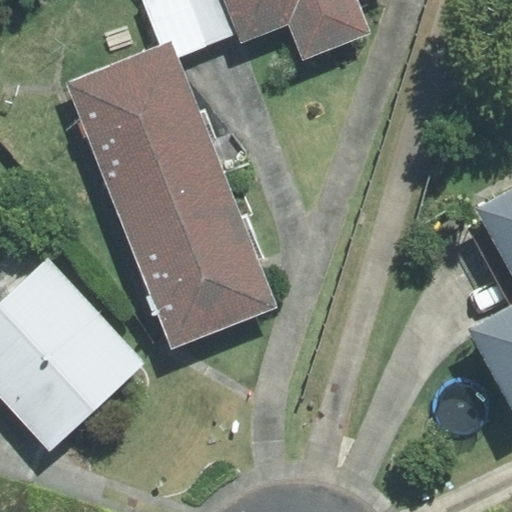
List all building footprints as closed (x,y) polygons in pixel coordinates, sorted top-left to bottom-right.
[(237,34),(224,0),(141,0),(159,46),(172,41),(178,58),(237,34)] [(224,0),(237,34),(241,43),(288,24),(303,60),(370,34),(357,0),(224,0)] [(67,82),(119,214),(224,173),(178,58),(172,41),(159,46),(67,82)] [(119,214),(172,348),(277,307),(224,173),(119,214)] [(511,304),(468,329),(511,407),(511,187),(475,208),(511,273),(511,304)] [(0,301),(0,396),(49,449),(143,362),(46,258),(0,301)]
